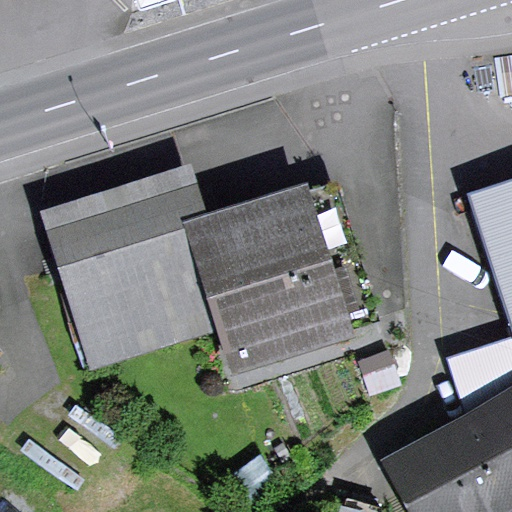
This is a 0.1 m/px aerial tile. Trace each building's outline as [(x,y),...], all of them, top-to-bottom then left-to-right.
[(135,0),(139,11),(172,0),(135,0)] [(511,180),(467,195),(511,333),(511,180)] [(228,322),(240,361),(374,319),(333,188),(201,230),(228,322)] [(60,247),(96,363),(228,322),(201,230),(194,205),(60,247)] [(511,399),(396,466),(420,511),(479,511),(511,496),(511,399)] [(381,511),(380,508),(346,498),(342,511),(381,511)]
